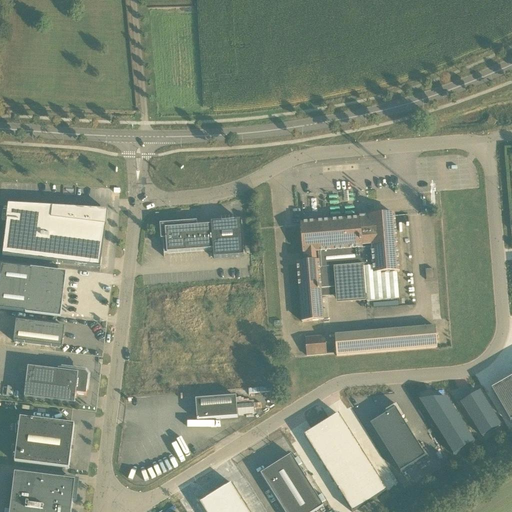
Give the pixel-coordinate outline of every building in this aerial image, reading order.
[(101,268),(106,225),(105,225),(106,216),(47,209),(47,208),(8,206),(3,256),(101,268)] [(305,263),(298,264),(303,322),(324,320),(324,319),(323,310),(322,298),(321,289),(330,288),(331,297),(331,298),(336,297),(365,295),(363,267),(372,266),(372,273),(397,271),(399,271),(394,215),(369,217),(369,219),(370,222),(360,223),(360,219),(301,224),(305,263)] [(164,257),(165,257),(164,254),(213,250),(214,259),(244,256),(246,279),(264,277),(260,219),(242,221),(223,222),(178,225),(178,229),(165,230),(166,237),(163,238),(164,257)] [(0,309),(60,317),(65,274),(1,267),(0,277),(0,309)] [(62,348),(65,328),(16,322),(14,342),(62,348)] [(337,356),(438,348),(436,327),(335,335),(337,356)] [(308,356),(327,354),(325,336),(306,338),(308,356)] [(259,361),(149,369),(151,394),(261,385),(259,361)] [(28,368),(25,399),(75,405),(76,397),(76,395),(85,396),(86,396),(87,392),(90,392),(91,375),(87,370),(62,368),(62,370),(58,370),(58,372),(28,368)] [(511,377),(491,391),(510,423),(511,422),(511,377)] [(480,393),(462,404),(483,437),(500,426),(480,393)] [(197,421),(238,418),(236,397),(196,400),(197,421)] [(433,400),(419,401),(436,428),(454,456),(474,443),(473,441),(461,421),(447,399),(433,400)] [(381,418),(370,425),(400,473),(425,457),(402,419),(404,418),(396,405),(385,412),(387,415),(381,418)] [(338,415),(304,436),(351,511),(354,511),(387,492),(338,415)] [(69,469),(74,425),(20,418),(15,462),(69,469)] [(291,456),(261,475),(283,511),(315,511),(323,507),(291,456)] [(77,503),(77,501),(76,501),(77,493),(74,493),(75,482),(15,474),(10,511),(71,511),(73,502),(77,503)] [(249,511),(232,484),(199,504),(204,511),(249,511)]
